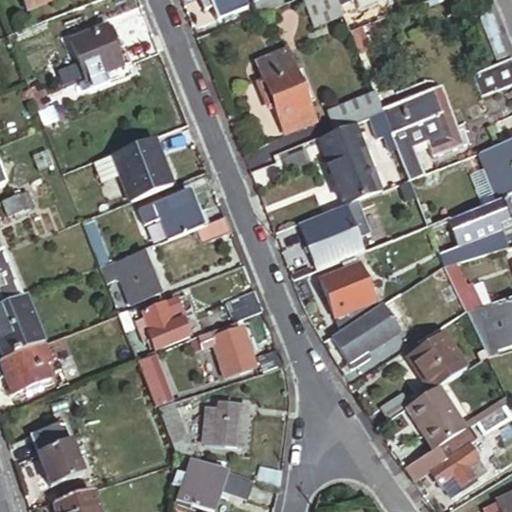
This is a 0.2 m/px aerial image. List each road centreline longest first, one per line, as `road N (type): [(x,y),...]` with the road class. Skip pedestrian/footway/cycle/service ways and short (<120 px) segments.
road 1 (residential): [(159,0),(316,394)]
road 2 (residential): [(316,394),(399,511)]
road 3 (residential): [(293,511),(316,394)]
